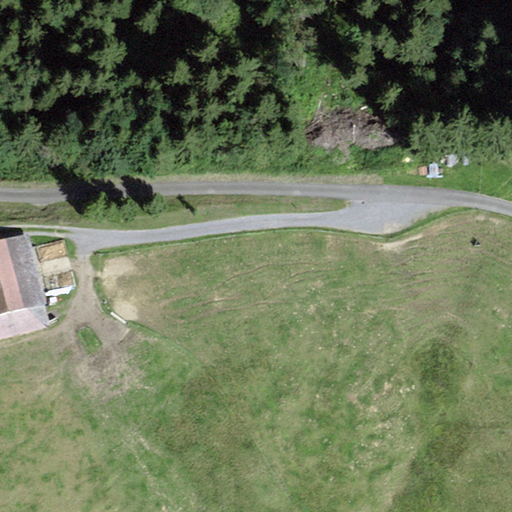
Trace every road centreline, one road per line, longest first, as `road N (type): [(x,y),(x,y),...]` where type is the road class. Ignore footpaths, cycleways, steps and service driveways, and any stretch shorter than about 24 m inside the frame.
road 1 (track): [(0,189),(251,187),(483,202),(511,212)]
road 2 (track): [(409,195),(400,222),(0,243)]
